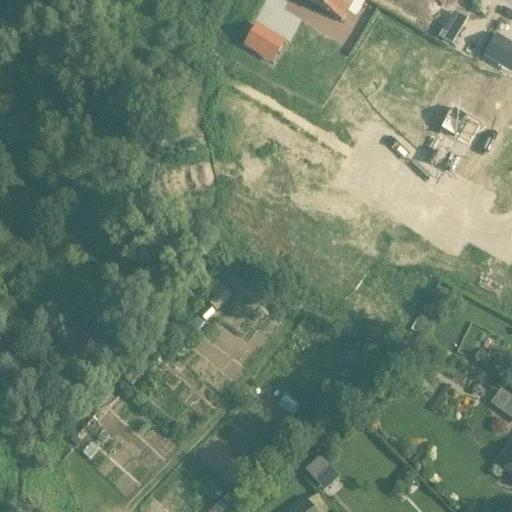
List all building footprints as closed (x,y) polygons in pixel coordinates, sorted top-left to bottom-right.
[(354,0),(305,0),(342,22),(354,0)] [(463,27),(451,20),(439,39),(452,47),(463,27)] [(255,26),(242,48),(256,56),(269,34),(255,26)] [(510,45),(496,37),(484,58),(498,66),(510,45)] [(391,65),(396,50),(364,39),(359,54),(391,65)] [(379,76),(361,107),(406,133),(424,102),(379,76)] [(452,110),(440,131),(453,139),(466,118),(452,110)] [(511,114),(509,112),(479,150),(510,174),(511,172),(511,114)] [(271,143),(244,188),(275,207),(303,162),(271,143)] [(350,201),(329,235),(370,260),(391,226),(350,201)] [(391,226),(370,260),(411,286),(432,252),(391,226)] [(455,276),(451,283),(464,290),(468,283),(455,276)] [(451,294),(440,288),(435,299),(445,304),(451,294)] [(511,455),(500,472),(511,481),(511,455)] [(319,458),(304,472),(314,483),(329,469),(319,458)] [(308,504),(303,497),(283,511),(314,511),(323,504),(317,497),(308,504)]
